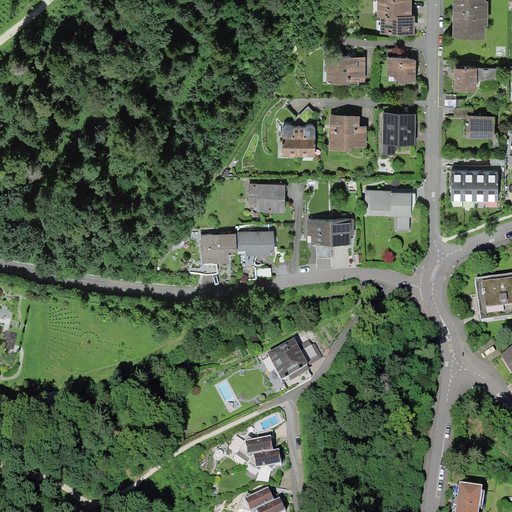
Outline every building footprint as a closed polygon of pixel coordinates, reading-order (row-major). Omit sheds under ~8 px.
[(382,13),(409,13),(409,0),(379,0),(379,13),(382,13)] [(482,35),(482,22),(485,22),(485,0),(454,0),(454,35),(482,35)] [(382,30),(412,31),(413,13),(409,13),(382,13),(382,30)] [(363,78),(363,57),(350,57),(350,54),(328,54),(328,80),(349,81),(349,83),(359,83),(359,78),(363,78)] [(413,58),(407,58),(407,56),(389,56),(389,58),(388,79),(413,80),(413,58)] [(496,67),(455,67),(455,86),(475,87),(475,79),(496,79),(496,67)] [(274,117),(283,125),(283,152),(299,153),(299,125),(292,125),(290,124),(297,117),(285,105),(274,117)] [(315,126),(314,126),(310,122),(317,115),(308,106),(299,115),(307,123),(305,125),(299,125),(299,153),(315,153),(315,126)] [(456,116),(467,116),(467,134),(489,135),(491,147),(499,145),(497,131),(494,132),(494,115),(472,115),(473,107),(456,107),(456,116)] [(395,152),(395,142),(413,142),(414,114),(385,113),(385,142),(385,152),(395,152)] [(332,115),(332,146),(350,147),(350,143),(364,143),(364,126),(357,126),(357,115),(332,115)] [(463,171),(452,170),(452,201),(463,201),(463,171)] [(475,171),(463,171),(463,201),(474,201),(475,171)] [(486,171),(475,171),(474,201),(485,201),(486,171)] [(497,171),(486,171),(485,201),(497,202),(497,171)] [(257,201),(257,209),(283,209),(283,201),(287,201),(287,184),(250,184),(250,201),(257,201)] [(415,192),(410,192),(393,192),(393,190),(366,190),(366,201),(372,201),(372,213),(396,213),(396,230),(410,231),(410,201),(415,201),(415,192)] [(350,242),(350,227),(353,227),(353,218),(331,219),(331,242),(350,242)] [(312,243),(331,242),(331,219),(312,219),(308,219),(309,228),(312,227),(312,243)] [(274,231),(236,232),(236,234),(237,251),(245,251),(245,256),(274,256),(274,231)] [(237,251),(236,234),(201,235),(202,264),(228,263),(228,253),(237,253),(237,251)] [(511,276),(476,281),(481,323),(511,318),(511,276)] [(308,369),(306,365),(319,359),(310,343),(298,349),(294,344),(269,357),(283,382),(308,369)] [(511,351),(501,358),(511,375),(511,351)] [(258,439),(271,438),(273,438),(272,431),(258,433),(258,439)] [(236,455),(246,462),(252,454),(273,452),(271,438),(258,439),(252,440),(248,437),(244,441),(244,443),(236,455)] [(261,467),(266,467),(271,471),(275,465),(280,465),(278,451),(273,452),(252,454),(246,462),(258,472),(261,467)] [(478,511),(482,490),(457,486),(454,503),(452,511),(478,511)] [(243,500),(244,501),(241,510),(246,511),(253,511),(254,510),(273,502),(268,489),(250,497),(245,495),(243,500)] [(284,511),(279,499),(273,502),(254,510),(253,511),(284,511)]
